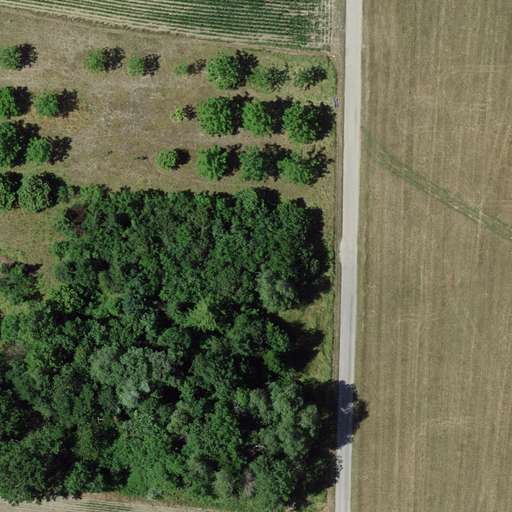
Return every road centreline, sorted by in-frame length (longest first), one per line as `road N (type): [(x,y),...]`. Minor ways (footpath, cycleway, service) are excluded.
road 1 (track): [(354,0),(343,511)]
road 2 (track): [(351,146),(511,227)]
